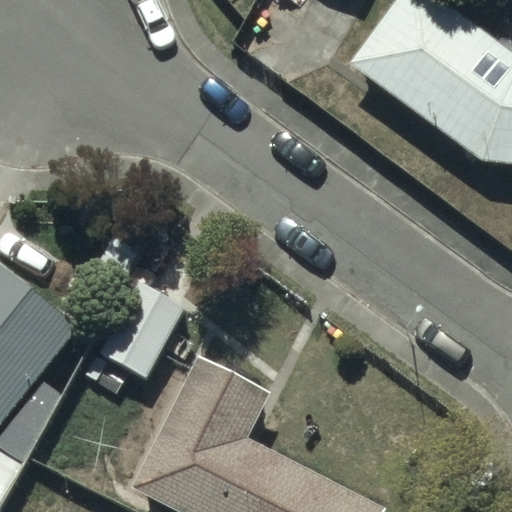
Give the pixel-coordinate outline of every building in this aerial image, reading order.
[(261,0),(255,14),(285,30),(300,0),(261,0)] [(401,0),(351,69),(479,162),(511,165),(511,59),(430,0),(401,0)] [(62,399),(42,385),(83,332),(0,268),(0,452),(2,453),(0,456),(0,509),(1,510),(62,399)] [(183,310),(138,286),(100,357),(145,381),(183,310)] [(202,360),(133,493),(170,511),(382,511),(246,442),(269,395),(202,360)]
